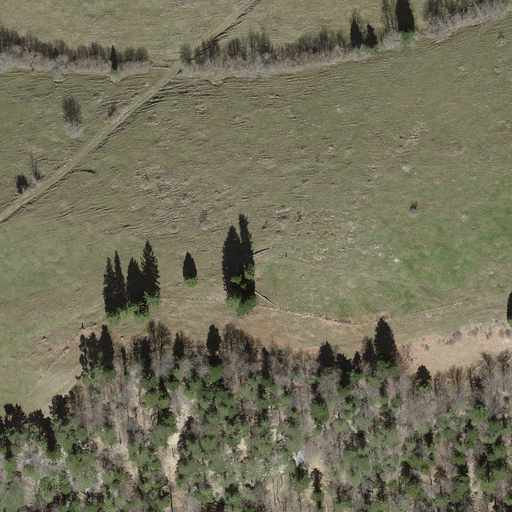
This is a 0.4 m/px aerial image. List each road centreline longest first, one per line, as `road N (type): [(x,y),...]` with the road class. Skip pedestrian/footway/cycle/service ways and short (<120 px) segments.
road 1 (track): [(0,432),(43,417),(68,381),(122,354),(304,351),(511,303)]
road 2 (track): [(0,218),(64,171),(252,0)]
